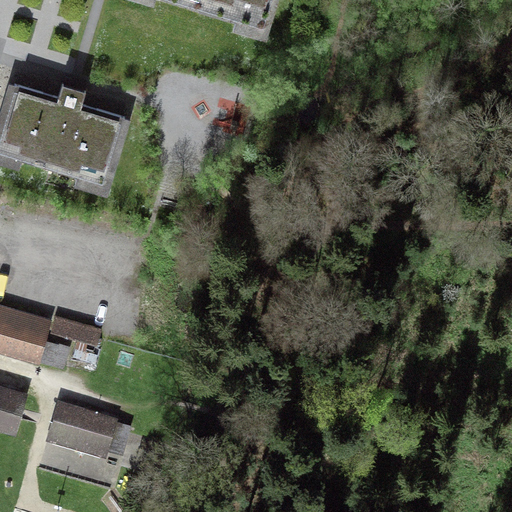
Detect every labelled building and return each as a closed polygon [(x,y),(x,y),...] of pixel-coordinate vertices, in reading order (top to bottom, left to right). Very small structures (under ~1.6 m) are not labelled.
[(264,21),(270,0),(168,0),(235,20),(237,13),(264,21)] [(56,98),(13,85),(0,128),(0,146),(22,153),(20,160),(76,177),(78,170),(105,178),(123,118),(79,105),(76,113),(55,106),(57,98),(56,98)] [(0,312),(0,343),(37,354),(45,325),(0,312)] [(97,342),(101,329),(55,316),(51,329),(97,342)] [(0,388),(0,425),(19,431),(29,397),(0,388)] [(115,418),(58,401),(47,440),(104,456),(115,418)]
